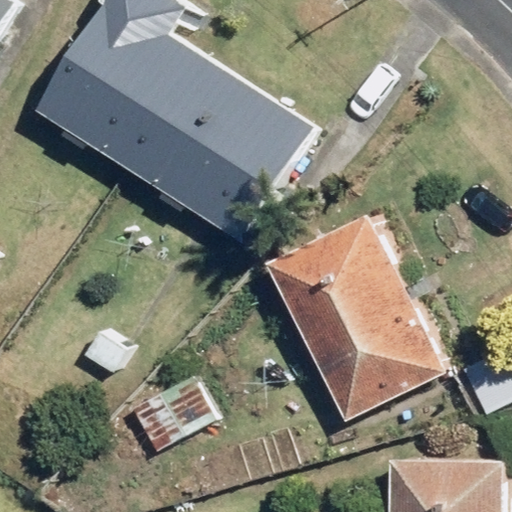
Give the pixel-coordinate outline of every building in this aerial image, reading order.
[(0,0),(0,37),(21,6),(12,0),(0,0)] [(93,144),(169,194),(163,203),(186,218),(192,209),(251,248),(326,134),(183,39),(201,11),(184,0),(117,0),(44,111),(73,130),(67,139),(87,153),(93,144)] [(383,214),(272,265),(347,427),(458,376),(383,214)] [(144,346),(108,322),(84,358),(120,382),(144,346)] [(228,417),(201,371),(133,411),(160,457),(228,417)] [(511,511),(511,460),(397,458),(396,511),(511,511)]
